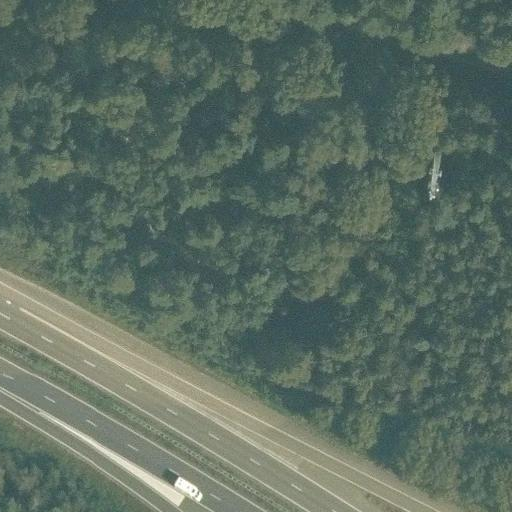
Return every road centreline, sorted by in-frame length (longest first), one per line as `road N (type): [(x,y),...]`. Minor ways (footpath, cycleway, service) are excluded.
road 1 (trunk): [(425,511),(17,319)]
road 2 (trunk): [(332,511),(17,319)]
road 3 (unclassified): [(511,68),(238,0)]
road 4 (trunk): [(0,375),(235,511)]
road 5 (trunk): [(0,384),(171,511)]
